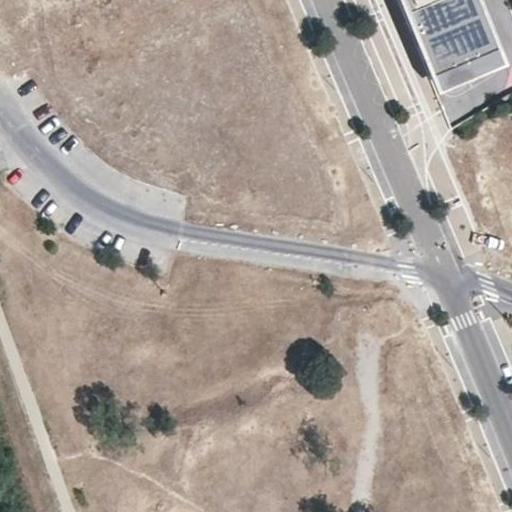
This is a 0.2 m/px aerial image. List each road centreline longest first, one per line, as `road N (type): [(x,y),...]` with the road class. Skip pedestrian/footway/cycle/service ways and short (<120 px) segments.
road 1 (residential): [(449,277),(192,239),(131,222),(50,166),(0,91)]
road 2 (tertiary): [(449,277),(511,435)]
